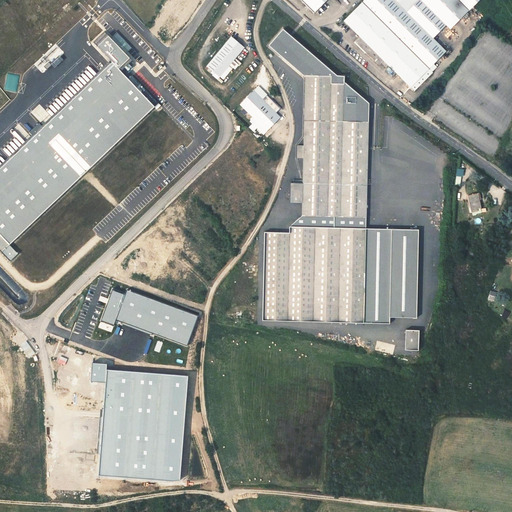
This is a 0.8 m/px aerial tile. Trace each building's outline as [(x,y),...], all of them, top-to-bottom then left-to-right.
[(303,0),(314,11),(324,0),(303,0)] [(364,51),(377,65),(380,63),(382,61),(386,66),(411,91),(429,74),(425,70),(430,65),(435,60),(443,52),(430,39),(404,12),(393,0),(362,0),(349,13),(342,20),(357,37),(353,42),(362,53),(364,51)] [(393,0),(404,12),(417,0),(419,0),(444,25),(449,29),(467,12),(455,0),(393,0)] [(419,0),(417,0),(404,12),(430,39),(444,25),(419,0)] [(455,0),(467,12),(479,0),(455,0)] [(290,182),(290,202),(302,202),(302,215),(290,227),(316,228),(367,230),(369,102),(344,81),(344,75),(337,75),(282,29),(268,46),(302,75),(303,75),(304,75),(303,145),(297,144),(297,157),(303,157),(303,182),(290,182)] [(118,68),(129,58),(109,36),(98,46),(118,68)] [(231,37),(208,66),(220,76),(240,52),(244,48),(231,37)] [(154,107),(111,62),(0,168),(0,232),(10,244),(154,107)] [(267,131),(281,117),(276,112),(263,99),(253,90),(239,105),(248,113),(267,131)] [(267,96),(263,99),(276,112),(280,108),(267,96)] [(478,201),(477,194),(469,195),(470,200),(469,200),(469,203),(468,203),(469,207),(471,206),(473,214),(478,213),(477,209),(481,208),(480,201),(478,201)] [(263,322),(314,323),(316,228),(290,227),(289,234),(264,234),(263,322)] [(420,231),(367,230),(316,228),(314,323),(390,325),(391,318),(418,319),(420,231)] [(0,234),(0,250),(10,261),(18,254),(0,234)] [(125,295),(113,290),(101,321),(114,325),(125,295)] [(187,347),(198,316),(128,290),(116,321),(187,347)] [(495,301),(497,292),(490,290),(488,299),(495,301)] [(419,329),(406,329),(405,349),(418,350),(419,329)] [(107,364),(92,363),(91,382),(105,383),(107,364)] [(188,376),(107,370),(99,476),(180,482),(188,376)]
